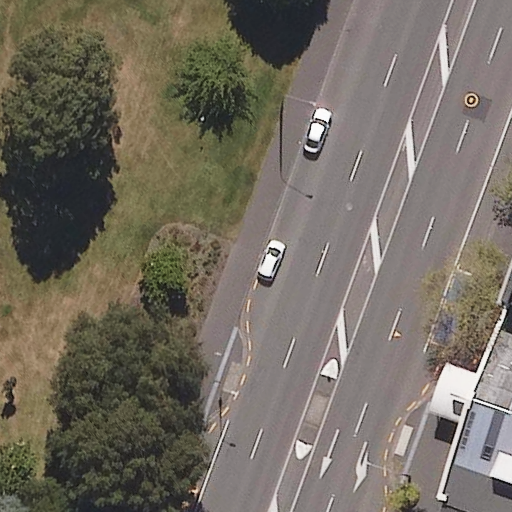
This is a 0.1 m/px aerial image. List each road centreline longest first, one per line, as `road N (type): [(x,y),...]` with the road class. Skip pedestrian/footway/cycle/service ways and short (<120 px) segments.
road 1 (secondary): [(233,511),(417,0)]
road 2 (secondary): [(509,0),(326,511)]
